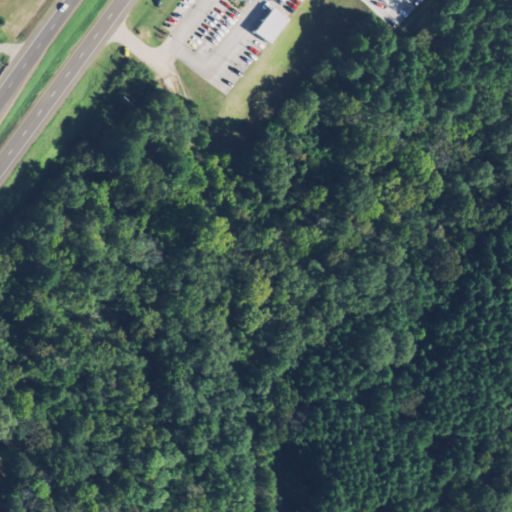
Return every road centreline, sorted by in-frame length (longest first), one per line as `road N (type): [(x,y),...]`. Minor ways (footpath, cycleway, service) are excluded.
road 1 (primary): [(0,162),(120,0)]
road 2 (primary): [(71,0),(0,97)]
